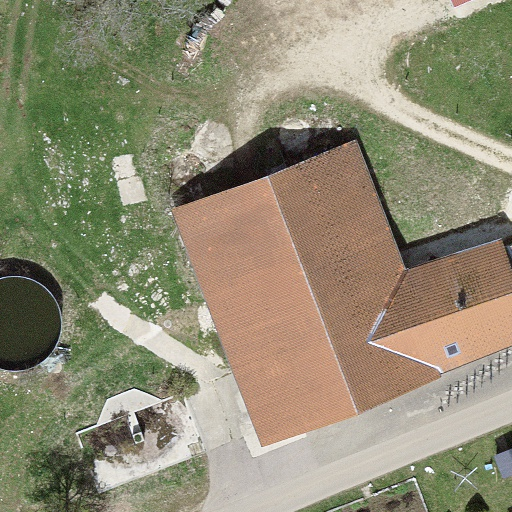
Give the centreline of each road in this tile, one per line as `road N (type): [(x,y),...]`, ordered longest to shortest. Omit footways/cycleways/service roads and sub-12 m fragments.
road 1 (track): [(511,157),(307,62),(464,0)]
road 2 (unclassified): [(274,511),(511,409)]
